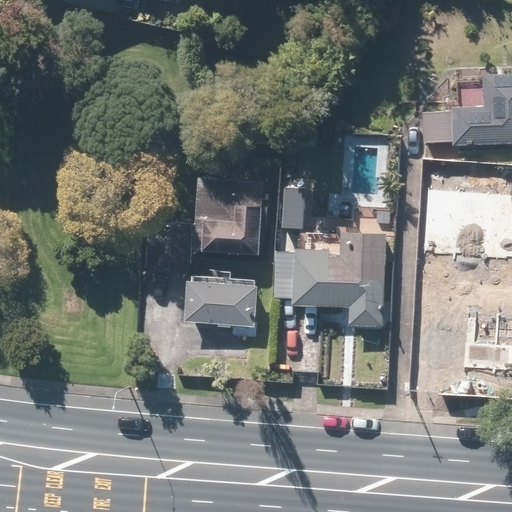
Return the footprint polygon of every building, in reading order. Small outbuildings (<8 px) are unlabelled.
[(425,113),(425,144),(511,144),(511,75),(487,76),(487,107),(456,106),(456,114),(425,113)] [(270,184),(202,179),(197,251),(264,256),(270,184)] [(429,192),(425,252),(455,254),(459,193),(429,192)] [(459,193),(455,254),(485,256),(489,195),(459,193)] [(511,196),(489,195),(485,256),(511,257),(511,196)] [(148,233),(147,270),(173,270),(174,264),(195,265),(195,234),(148,233)] [(391,237),(347,235),(346,254),(300,252),(298,304),(352,307),(351,326),(386,328),(391,237)] [(259,283),(194,280),(192,324),(257,327),(259,283)] [(499,312),(469,310),(465,366),(494,368),(499,312)] [(511,312),(499,312),(494,368),(511,369),(511,312)]
